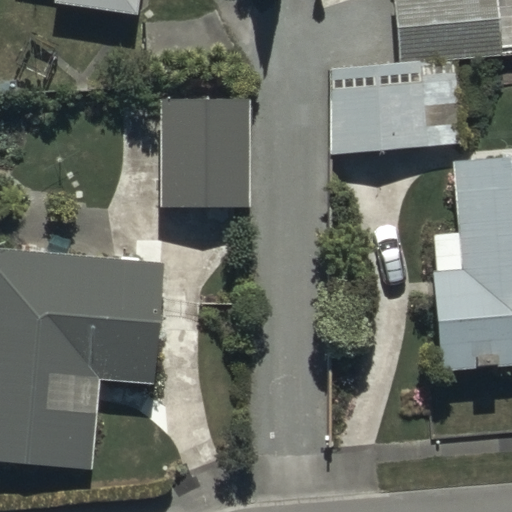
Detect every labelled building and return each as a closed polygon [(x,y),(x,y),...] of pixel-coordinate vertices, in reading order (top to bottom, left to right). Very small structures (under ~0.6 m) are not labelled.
[(76,0),(139,9),(140,0),(76,0)] [(322,75),(333,156),(466,139),(455,61),(499,55),(498,49),(511,46),(511,0),(399,0),(408,64),(322,75)] [(247,97),(162,98),(163,208),(248,207),(247,97)] [(511,364),(511,156),(453,161),(458,231),(432,233),(442,369),(511,364)] [(163,263),(0,249),(0,463),(94,471),(101,378),(153,383),(163,263)]
